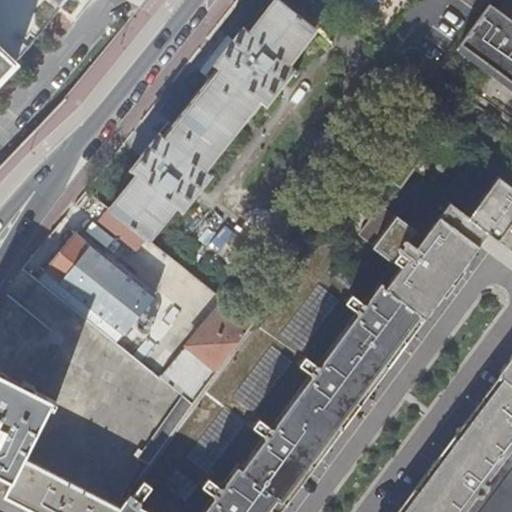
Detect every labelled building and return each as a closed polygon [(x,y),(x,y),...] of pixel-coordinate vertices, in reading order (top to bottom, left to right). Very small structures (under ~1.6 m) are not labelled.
[(138,171),(112,208),(114,211),(149,239),(177,202),(184,207),(212,171),(205,166),(261,98),(267,102),(292,70),(298,73),(301,70),(290,61),(317,26),(283,0),(274,0),(251,30),(245,26),(217,62),(222,66),(167,135),(162,131),(134,167),(138,171)] [(511,0),(492,0),(483,14),(459,44),(468,50),(511,81),(511,0)] [(0,77),(15,61),(0,46),(0,77)] [(343,134),(330,123),(315,142),(328,152),(343,134)] [(434,146),(413,129),(381,171),(403,188),(434,146)] [(445,153),(437,163),(450,173),(458,164),(445,153)] [(120,509),(117,511),(268,511),(270,510),(278,500),(283,503),(302,478),(306,472),(312,464),(317,458),(317,456),(344,420),(352,411),(358,402),(363,396),(365,393),(400,347),(405,341),(411,334),(410,334),(422,317),(426,319),(454,283),(459,276),(489,234),(500,241),(508,231),(511,225),(511,184),(500,176),(470,215),(452,202),(418,247),(410,241),(418,231),(399,217),(375,247),(394,262),(402,252),(410,258),(388,286),(383,283),(368,304),(366,302),(358,313),(360,314),(321,366),(319,364),(312,374),(313,375),(274,426),(273,426),(265,436),(266,438),(243,468),(240,466),(224,486),(222,485),(214,495),(216,497),(204,511),(152,511),(141,506),(143,503),(130,495),(126,500),(120,509)] [(89,189),(77,204),(99,221),(110,207),(89,189)] [(138,253),(149,239),(114,211),(112,208),(103,224),(138,253)] [(39,279),(136,357),(176,305),(157,291),(155,295),(115,264),(75,233),(39,279)] [(225,300),(161,379),(184,398),(195,407),(255,324),(225,300)] [(511,511),(511,357),(499,374),(504,378),(485,402),(481,407),(481,409),(442,459),(437,467),(401,511),(511,511)] [(0,374),(0,474),(12,481),(5,497),(15,502),(33,511),(117,511),(120,509),(23,459),(50,407),(53,409),(56,403),(0,374)] [(184,398),(147,449),(159,455),(195,407),(184,398)] [(126,500),(130,495),(159,455),(147,449),(139,460),(141,461),(123,497),(126,500)]
